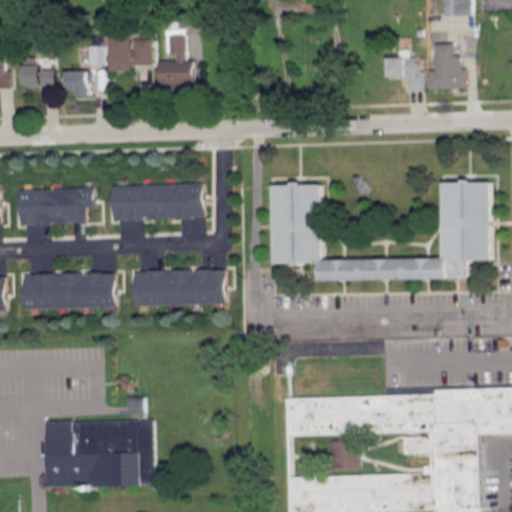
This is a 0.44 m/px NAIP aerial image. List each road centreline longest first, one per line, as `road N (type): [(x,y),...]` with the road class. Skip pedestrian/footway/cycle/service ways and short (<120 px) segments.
road 1 (residential): [(0,136),(511,119)]
road 2 (residential): [(222,129),(223,224),(216,240),(0,248)]
